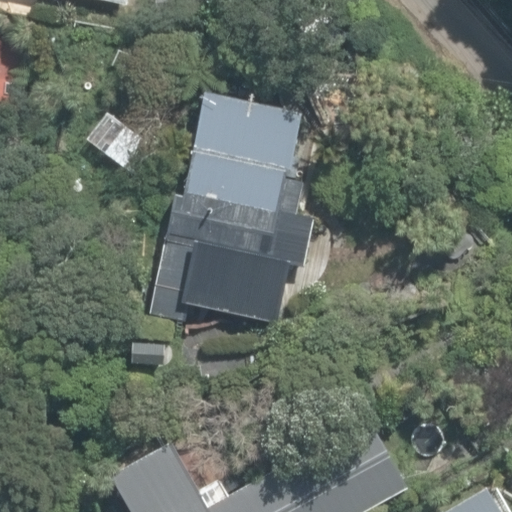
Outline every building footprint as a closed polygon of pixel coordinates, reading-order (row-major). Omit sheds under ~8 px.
[(157,0),(160,18),(208,14),(206,0),(157,0)] [(0,104),(25,106),(30,43),(0,40),(0,104)] [(152,310),(187,318),(203,246),(237,254),(234,270),(283,280),(304,179),(290,176),(304,110),(207,90),(184,194),(177,193),(152,310)] [(104,99),(79,134),(131,172),(156,137),(104,99)] [(114,469),(137,511),(356,511),(409,483),(370,413),(228,492),(219,477),(200,488),(172,438),(168,440),(162,429),(109,459),(114,469)] [(502,511),(486,484),(439,511),(502,511)]
